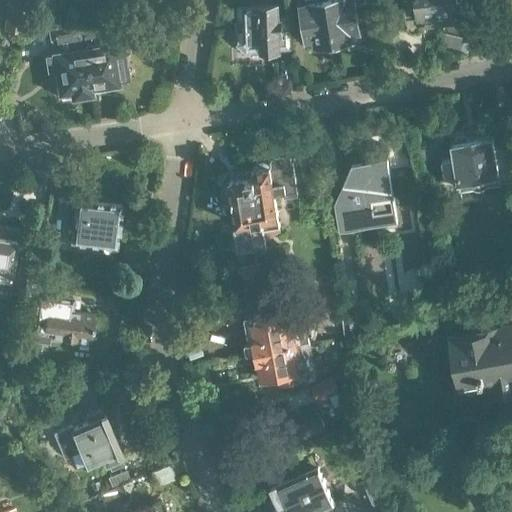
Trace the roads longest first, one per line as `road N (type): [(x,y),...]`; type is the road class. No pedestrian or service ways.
road 1 (residential): [(220,511),(163,379),(149,325),(186,117)]
road 2 (residential): [(511,67),(186,117)]
road 3 (residential): [(186,117),(0,152)]
